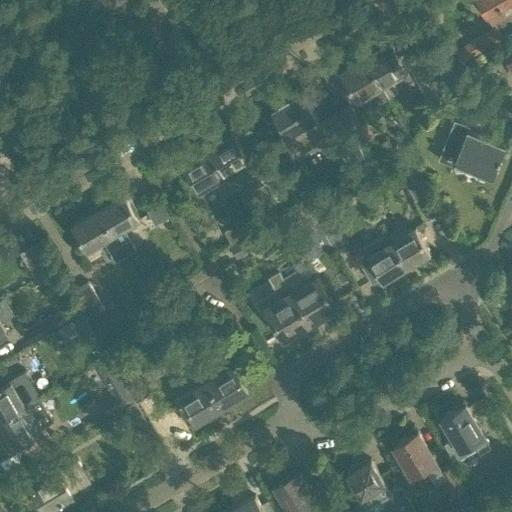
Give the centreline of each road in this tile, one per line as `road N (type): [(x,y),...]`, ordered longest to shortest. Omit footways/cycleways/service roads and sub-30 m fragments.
road 1 (residential): [(0,206),(353,0)]
road 2 (residential): [(298,416),(318,431),(344,431),(487,348)]
road 3 (residential): [(463,310),(449,296),(425,294),(278,379)]
road 4 (residential): [(135,511),(298,416)]
road 5 (residential): [(212,263),(278,379)]
